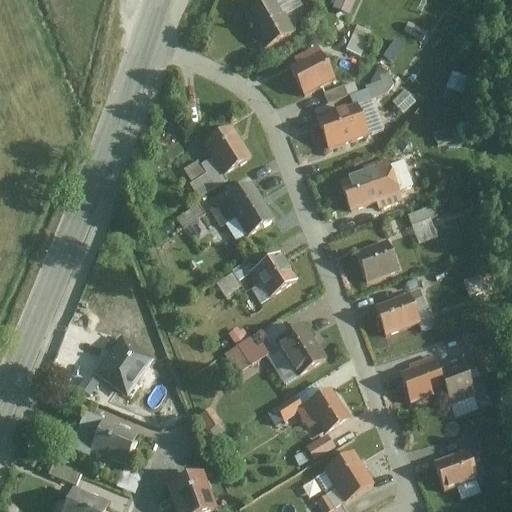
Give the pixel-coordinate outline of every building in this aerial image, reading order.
[(340,0),(337,9),(354,16),(360,0),(340,0)] [(274,2),(246,19),(266,53),(294,36),(274,2)] [(364,57),(372,36),(358,31),(350,52),(364,57)] [(287,71),(302,98),(333,82),(316,49),(292,62),(295,68),(287,71)] [(352,107),(356,105),(386,96),(393,87),(390,75),(380,67),(369,87),(364,88),(365,91),(349,97),(352,107)] [(343,87),(324,95),(328,105),(347,97),(343,87)] [(352,107),(317,120),(328,151),(367,137),(356,105),(352,107)] [(424,126),(409,133),(416,149),(432,142),(424,126)] [(250,161),(232,129),(202,146),(211,161),(200,167),(205,175),(189,186),(198,202),(224,183),(221,178),(250,161)] [(365,174),(339,185),(349,214),(376,204),(378,211),(402,202),(385,160),(363,168),(365,174)] [(273,222),(251,187),(208,212),(218,227),(234,218),(247,238),(273,222)] [(177,222),(183,231),(204,217),(198,208),(177,222)] [(432,208),(411,215),(421,245),(442,238),(432,208)] [(386,245),(355,256),(365,285),(397,273),(386,245)] [(296,282),(280,257),(250,276),(258,287),(252,291),(261,306),(296,282)] [(408,298),(375,311),(387,340),(420,327),(408,298)] [(273,346),(287,337),(279,325),(262,335),(270,347),(273,346)] [(243,326),(231,334),(239,347),(251,339),(243,326)] [(325,361),(303,327),(287,337),(273,346),(295,380),(325,361)] [(126,401),(152,364),(119,341),(93,378),(126,401)] [(411,373),(399,377),(410,406),(445,394),(450,408),(475,399),(461,364),(437,372),(433,360),(409,368),(411,373)] [(348,421),(330,392),(305,408),(323,436),(348,421)] [(275,412),(283,423),(302,411),(294,400),(275,412)] [(210,433),(225,424),(215,409),(201,418),(210,433)] [(124,469),(136,440),(81,418),(67,453),(86,461),(88,455),(124,469)] [(511,432),(477,443),(481,453),(494,449),(496,455),(509,451),(508,446),(511,445),(511,432)] [(310,448),(316,461),(340,451),(333,437),(310,448)] [(465,454),(432,466),(443,495),(476,482),(465,454)] [(372,487),(353,456),(323,473),(341,505),(372,487)] [(80,476),(51,466),(47,477),(75,488),(80,476)] [(213,511),(201,476),(163,490),(171,511),(213,511)] [(106,511),(107,509),(71,494),(63,511),(106,511)]
